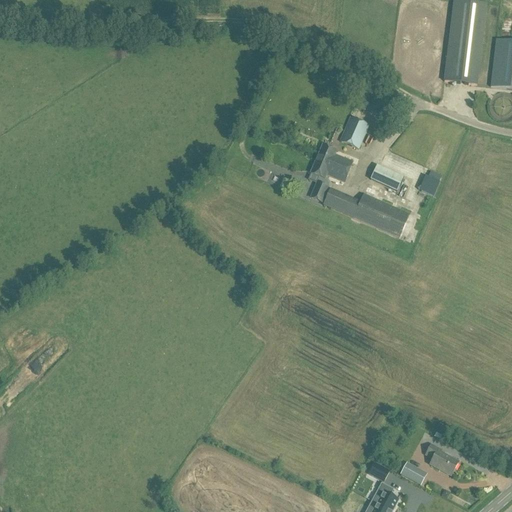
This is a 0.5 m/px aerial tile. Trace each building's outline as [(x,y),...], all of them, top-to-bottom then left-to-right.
[(453,2),(444,83),(477,87),(486,5),(453,2)] [(511,41),(495,40),(490,88),(511,90),(511,41)] [(422,84),(436,90),(442,76),(428,70),(422,84)] [(358,88),(357,97),(367,99),(368,90),(358,88)] [(350,120),(340,144),(359,151),(369,127),(350,120)] [(322,146),(310,174),(319,177),(310,198),(322,203),(329,185),(327,180),(325,178),(326,176),(344,183),(352,163),(334,156),(336,152),(322,146)] [(377,168),(371,182),(397,194),(403,180),(377,168)] [(272,169),(269,175),(275,178),(278,171),(272,169)] [(481,201),(489,204),(494,191),(486,188),(481,201)] [(330,189),(322,206),(354,220),(362,204),(360,203),(330,189)] [(362,204),(354,220),(398,241),(408,218),(364,195),(360,203),(362,204)] [(431,446),(426,456),(433,460),(430,465),(451,477),(458,464),(440,454),(441,452),(431,446)] [(422,484),(427,475),(407,464),(403,473),(422,484)] [(389,473),(375,466),(370,476),(383,483),(389,473)] [(387,496),(381,508),(388,511),(396,511),(401,504),(387,496)]
